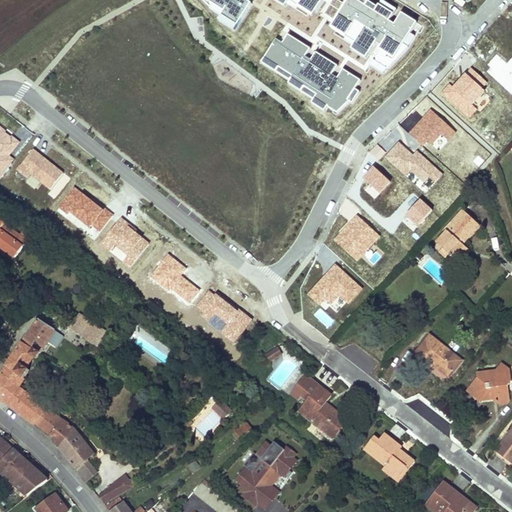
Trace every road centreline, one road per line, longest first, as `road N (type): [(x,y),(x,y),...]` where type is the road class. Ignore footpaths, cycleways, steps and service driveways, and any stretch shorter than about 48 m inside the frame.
road 1 (residential): [(0,86),(23,89),(266,278),(293,253),(357,135),(449,47),(452,30)]
road 2 (residential): [(511,498),(326,352)]
road 3 (tertiary): [(95,511),(0,415)]
